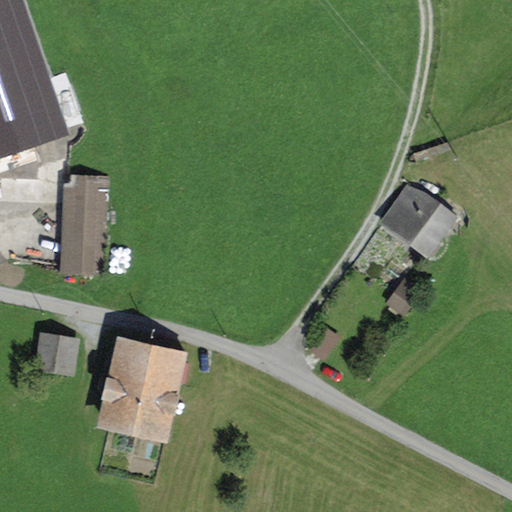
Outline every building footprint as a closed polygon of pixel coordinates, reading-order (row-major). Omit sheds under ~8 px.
[(70,178),(74,84),(1,82),(0,103),(0,179),(70,183),(66,270),(102,271),(106,179),(70,178)] [(386,219),(428,250),(454,215),(431,196),(427,202),(409,188),(386,219)] [(415,296),(403,287),(391,304),(403,313),(415,296)] [(338,340),(326,332),(313,351),(325,359),(338,340)] [(44,336),(39,369),(70,374),(76,341),(44,336)] [(157,431),(166,393),(175,396),(185,352),(125,338),(106,419),(157,431)]
